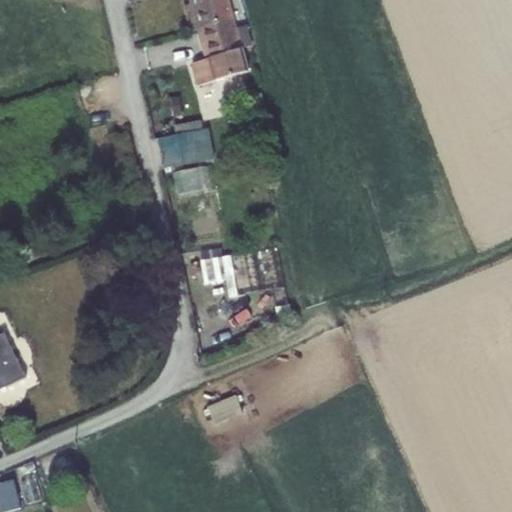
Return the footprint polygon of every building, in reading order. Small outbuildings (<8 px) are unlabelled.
[(236,30),(227,0),(190,0),(199,29),(223,22),(226,32),(236,30)] [(193,65),(199,87),(249,74),(236,30),(226,32),(223,22),(199,29),(208,60),(193,65)] [(202,122),(206,139),(223,137),(218,118),(202,122)] [(0,396),(35,378),(14,335),(0,341),(0,396)] [(0,497),(18,492),(14,482),(0,486),(0,497)]
